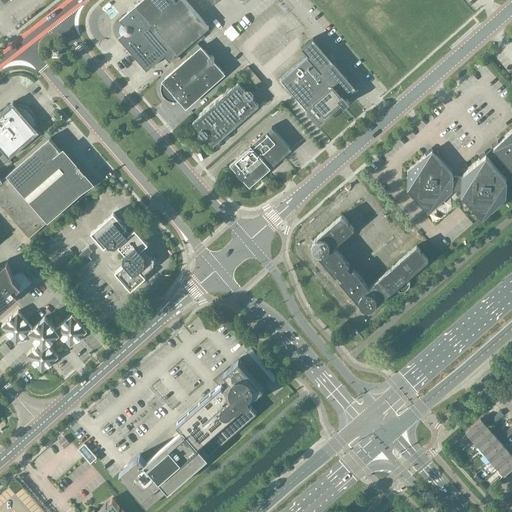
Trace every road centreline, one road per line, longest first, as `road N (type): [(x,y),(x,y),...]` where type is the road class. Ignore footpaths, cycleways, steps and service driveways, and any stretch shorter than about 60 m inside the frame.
road 1 (unclassified): [(248,242),(511,9)]
road 2 (unclassified): [(22,44),(218,269)]
road 3 (unclassified): [(248,242),(55,18)]
road 4 (unclassified): [(41,425),(218,269)]
road 5 (unclassified): [(375,411),(296,316),(248,242)]
road 6 (unclassified): [(218,269),(360,424)]
road 7 (secondary): [(511,292),(375,411)]
road 8 (secondary): [(394,431),(511,327)]
road 9 (secondary): [(360,424),(261,511)]
